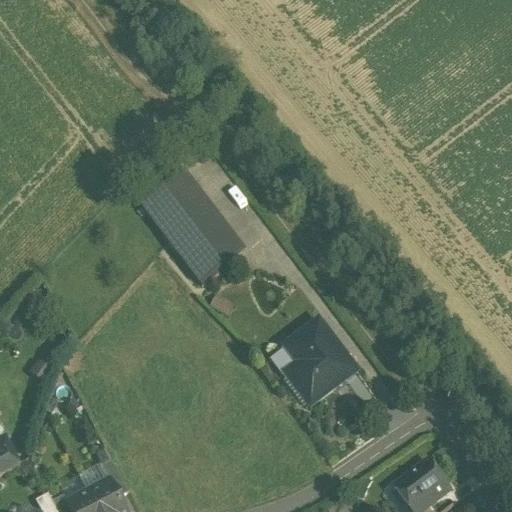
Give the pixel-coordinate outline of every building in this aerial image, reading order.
[(184,176),(140,209),(201,290),(246,256),(184,176)] [(356,376),(318,326),(290,348),(306,369),(289,382),(311,411),(356,376)] [(306,369),(290,348),(285,352),(286,352),(270,364),(286,385),(289,382),(306,369)] [(4,441),(0,443),(0,479),(19,469),(4,441)] [(111,463),(99,470),(106,484),(108,484),(117,501),(127,495),(111,463)] [(430,465),(394,492),(409,511),(426,511),(428,510),(451,493),(430,465)] [(122,511),(117,501),(108,484),(106,484),(86,495),(95,511),(122,511)] [(66,505),(65,506),(68,511),(95,511),(86,495),(66,505)] [(54,511),(51,504),(48,497),(36,504),(39,511),(54,511)] [(63,498),(51,504),(54,511),(68,511),(65,506),(66,505),(63,498)]
